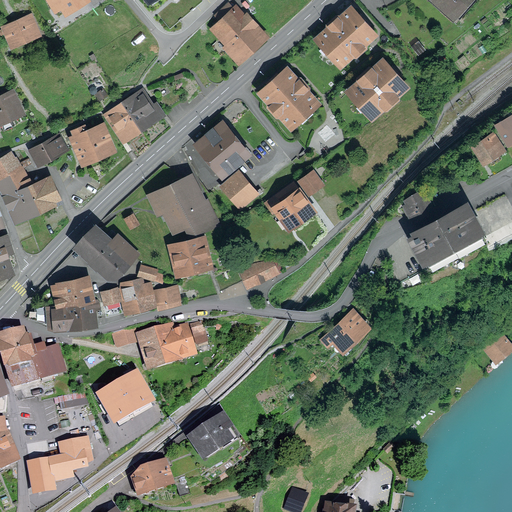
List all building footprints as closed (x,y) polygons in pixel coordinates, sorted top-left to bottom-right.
[(66,10),(67,11),(83,0),(48,0),(58,15),(66,10)] [(427,0),(453,22),(458,17),(459,18),(475,0),(427,0)] [(228,54),(235,62),(265,34),(246,13),(242,17),(228,2),(214,15),(220,22),(213,28),(229,45),(229,50),(228,51),(228,54)] [(355,54),(363,47),(364,43),(373,35),(350,9),(341,18),(337,18),(329,25),(329,29),(320,37),(342,62),(351,54),(355,54)] [(3,28),(10,44),(38,32),(31,16),(3,28)] [(387,106),(395,99),(395,95),(404,87),(382,62),(373,70),(369,70),(361,77),(361,81),(351,89),(374,114),(383,106),(387,106)] [(281,114),(289,123),(315,101),(306,92),(307,88),(299,80),(296,79),(287,70),(262,93),(270,102),(270,106),(278,114),(281,114)] [(157,96),(166,109),(184,97),(175,84),(157,96)] [(96,93),(100,100),(106,95),(102,89),(96,93)] [(150,106),(140,90),(122,102),(126,109),(128,108),(140,128),(161,114),(154,103),(150,106)] [(0,98),(0,120),(20,111),(11,93),(4,97),(0,98)] [(116,128),(123,139),(140,128),(128,108),(126,109),(122,102),(113,108),(117,114),(112,117),(119,126),(116,128)] [(501,131),(508,143),(511,140),(511,124),(511,125),(508,118),(498,124),(502,131),(501,131)] [(200,147),(220,170),(244,150),(221,122),(211,130),(215,135),(200,147)] [(102,126),(87,133),(83,123),(64,131),(70,141),(74,139),(83,160),(111,148),(102,126)] [(37,164),(66,148),(59,134),(49,138),(34,146),(36,150),(31,152),(37,164)] [(475,146),(484,161),(498,151),(495,146),(500,144),(494,134),(475,146)] [(0,158),(0,159),(4,165),(9,173),(21,166),(17,158),(13,160),(9,153),(0,158)] [(4,165),(0,167),(0,178),(9,173),(4,165)] [(4,197),(14,220),(38,209),(28,187),(19,191),(14,182),(22,177),(26,174),(21,166),(9,173),(0,178),(0,180),(8,196),(4,197)] [(300,181),(309,193),(321,184),(313,172),(300,181)] [(240,207),(256,194),(238,173),(223,186),(240,207)] [(29,179),(25,182),(22,177),(14,182),(19,191),(28,187),(38,209),(60,199),(50,177),(32,185),(29,179)] [(192,222),(193,225),(197,224),(197,223),(204,222),(203,220),(215,215),(211,206),(200,211),(193,197),(200,194),(192,177),(151,197),(158,211),(162,209),(167,219),(168,218),(174,230),(192,222)] [(265,203),(271,212),(276,209),(275,209),(280,205),(278,203),(298,189),(293,182),(265,203)] [(312,209),(300,191),(280,205),(275,209),(276,209),(288,226),(312,209)] [(407,207),(413,219),(435,207),(429,196),(426,197),(422,191),(406,200),(410,206),(407,207)] [(487,245),(486,245),(489,249),(511,236),(511,207),(505,194),(472,211),(481,227),(478,228),(483,237),(487,245)] [(438,220),(460,260),(486,245),(487,245),(483,237),(478,228),(465,205),(438,220)] [(127,220),(130,227),(137,223),(133,216),(127,220)] [(413,238),(433,275),(460,260),(438,220),(416,232),(418,235),(413,238)] [(212,230),(210,221),(204,222),(197,223),(197,224),(199,233),(212,230)] [(110,276),(114,276),(136,253),(111,230),(104,238),(95,229),(79,246),(110,276)] [(13,252),(8,236),(0,238),(0,273),(12,269),(7,254),(13,252)] [(173,246),(179,272),(207,265),(205,255),(208,254),(206,246),(203,247),(201,239),(173,246)] [(239,269),(248,286),(277,272),(272,260),(255,263),(239,269)] [(154,279),(154,280),(161,282),(163,276),(156,274),(157,270),(142,265),(139,275),(154,279)] [(369,286),(377,271),(371,267),(361,287),(369,286)] [(61,298),(55,299),(57,305),(67,304),(80,303),(85,303),(85,301),(93,300),(88,278),(58,285),(61,298)] [(130,312),(129,309),(154,303),(152,292),(147,293),(145,284),(143,285),(142,280),(138,281),(137,280),(125,283),(125,285),(122,286),(126,299),(122,300),(125,313),(130,312)] [(106,296),(105,302),(121,298),(118,287),(101,291),(102,296),(106,296)] [(160,301),(162,308),(180,303),(176,287),(156,291),(158,301),(160,301)] [(96,303),(96,300),(93,300),(85,301),(85,303),(80,303),(67,304),(69,326),(95,323),(93,308),(100,307),(100,303),(96,303)] [(102,304),(105,316),(121,312),(118,300),(102,304)] [(48,326),(55,328),(69,326),(67,304),(57,305),(47,306),(48,326)] [(31,307),(29,318),(45,322),(44,306),(31,307)] [(329,347),(336,340),(342,347),(365,326),(352,312),(330,332),(329,331),(321,338),(329,347)] [(192,324),(198,343),(207,341),(201,321),(192,324)] [(174,332),(172,326),(160,330),(169,360),(193,353),(186,329),(174,332)] [(112,333),(115,346),(137,340),(134,328),(112,333)] [(9,364),(6,365),(12,385),(64,370),(57,347),(34,354),(31,348),(34,347),(30,335),(24,337),(22,329),(0,335),(9,364)] [(138,336),(147,366),(169,360),(160,330),(138,336)] [(488,350),(497,360),(511,348),(500,334),(492,341),(495,344),(488,350)] [(127,425),(162,405),(147,379),(112,399),(127,425)] [(87,404),(87,392),(61,393),(61,405),(87,404)] [(104,424),(109,436),(124,429),(119,417),(104,424)] [(221,444),(223,447),(236,438),(222,417),(192,438),(204,455),(221,444)] [(0,465),(17,458),(9,437),(1,440),(0,438),(0,465)] [(85,464),(91,461),(86,438),(61,443),(64,457),(30,464),(35,493),(54,489),(52,480),(71,476),(70,472),(76,471),(75,468),(85,466),(85,464)] [(140,490),(140,491),(169,481),(163,464),(142,471),(136,478),(136,480),(132,482),(135,491),(140,490)] [(351,478),(356,482),(365,473),(360,468),(351,478)] [(176,483),(180,497),(190,494),(185,480),(176,483)] [(292,495),(288,504),(300,509),(303,500),(292,495)]
